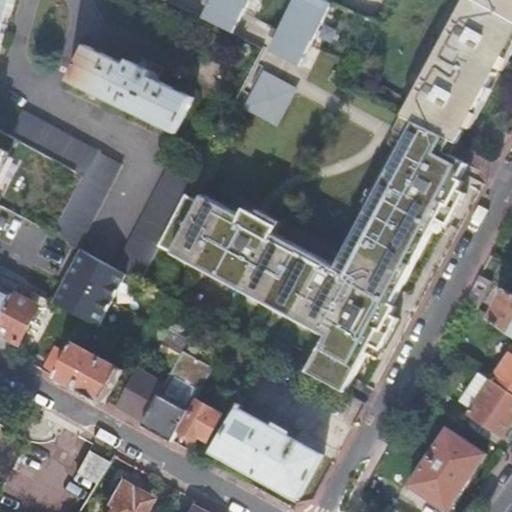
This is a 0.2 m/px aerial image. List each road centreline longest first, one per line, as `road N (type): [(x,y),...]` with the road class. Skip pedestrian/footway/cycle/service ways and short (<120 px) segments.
road 1 (residential): [(511,174),(325,511)]
road 2 (residential): [(0,366),(264,511)]
